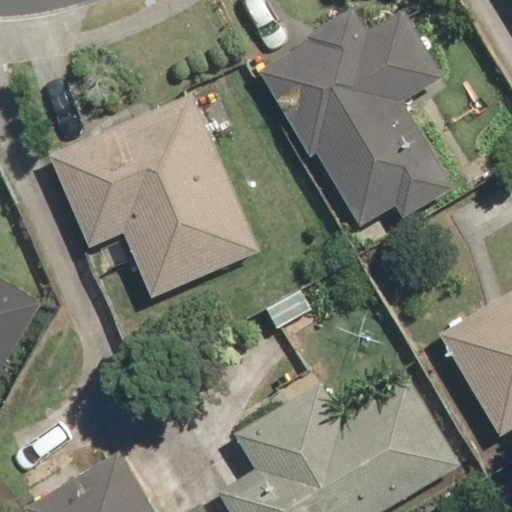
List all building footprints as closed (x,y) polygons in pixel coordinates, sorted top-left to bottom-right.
[(319,40),(269,70),(321,156),(327,152),(371,224),(404,204),(412,217),(465,186),(414,100),(455,75),(415,9),(379,30),(364,6),(315,35),(319,40)] [(270,250),(202,93),(60,153),(100,246),(133,232),(161,297),(270,250)] [(0,389),(53,302),(0,270),(0,389)] [(511,294),(449,331),(511,435),(511,433),(511,294)] [(228,490),(241,511),(387,511),(472,461),(419,376),(352,416),(331,380),(245,432),(267,467),(228,490)] [(166,511),(129,450),(34,506),(37,511),(218,511),(213,502),(194,511),(166,511)]
